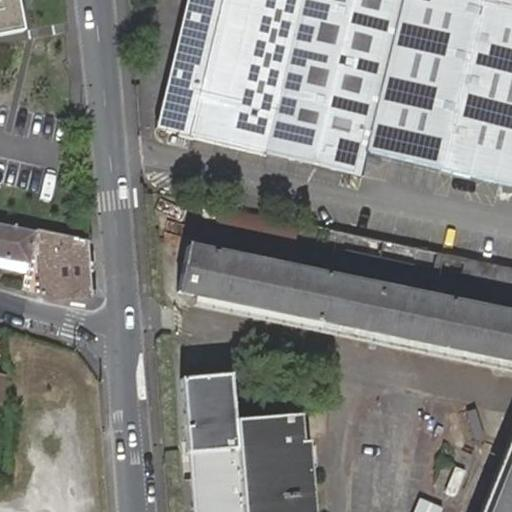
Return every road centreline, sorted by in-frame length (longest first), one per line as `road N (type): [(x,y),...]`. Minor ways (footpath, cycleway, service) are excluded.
road 1 (unknown): [(109,148),(511,210)]
road 2 (tertiary): [(95,0),(122,331)]
road 3 (tertiary): [(122,331),(134,511)]
road 4 (residential): [(0,303),(122,331)]
